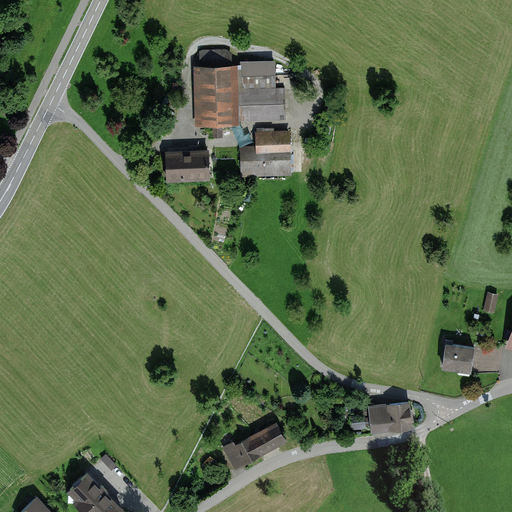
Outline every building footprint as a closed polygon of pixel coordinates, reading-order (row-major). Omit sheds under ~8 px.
[(273,59),(238,62),(240,81),(274,78),(273,59)] [(235,65),(192,66),(193,125),(214,125),(214,137),(222,136),(222,125),(237,124),(235,65)] [(239,119),(284,118),(284,95),(277,95),(277,88),(239,88),(239,119)] [(240,177),(290,177),(290,130),(255,130),(255,149),(240,149),(240,177)] [(204,178),(203,151),(161,154),(162,181),(204,178)] [(498,296),(486,293),(482,313),(494,316),(498,296)] [(511,350),(511,319),(502,347),(511,350)] [(470,349),(440,346),(437,368),(467,372),(470,349)] [(404,400),(364,404),(366,430),(407,426),(404,400)] [(237,466),(284,439),(271,418),(225,445),(237,466)] [(410,449),(392,452),(398,487),(417,484),(410,449)] [(127,487),(136,480),(121,462),(113,469),(127,487)] [(118,511),(124,507),(90,470),(68,491),(88,511),(118,511)] [(271,511),(277,511),(306,498),(301,488),(268,505),(271,511)] [(51,511),(37,498),(22,511),(51,511)]
